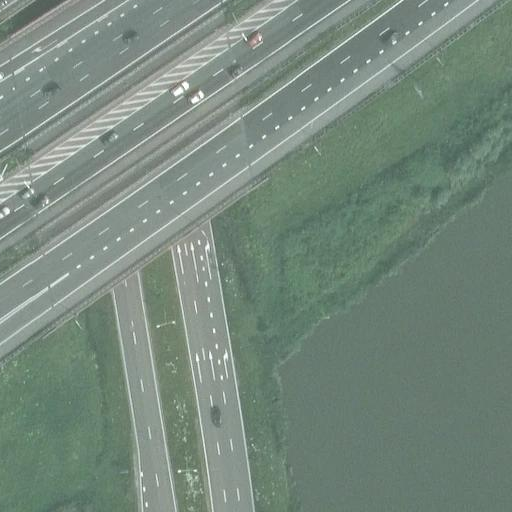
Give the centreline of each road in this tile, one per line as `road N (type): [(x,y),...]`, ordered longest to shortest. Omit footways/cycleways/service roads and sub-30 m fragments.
road 1 (secondary): [(75,0),(158,511)]
road 2 (trunk): [(231,511),(149,0)]
road 3 (motorway): [(45,269),(422,0)]
road 4 (motorway): [(0,220),(320,0)]
road 5 (motorway): [(170,0),(0,115)]
